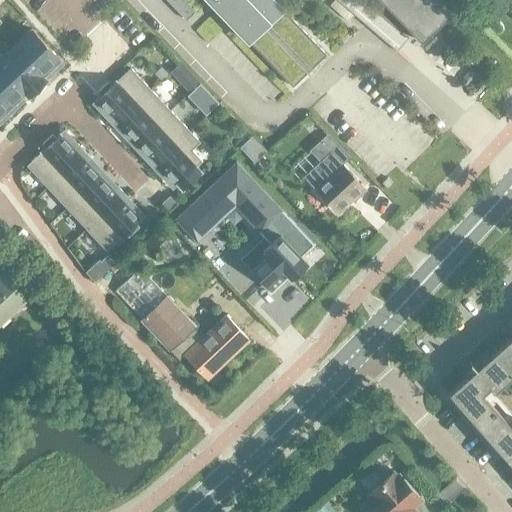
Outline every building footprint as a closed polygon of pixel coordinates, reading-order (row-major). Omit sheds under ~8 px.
[(167,0),(186,20),(195,11),(184,0),(167,0)] [(209,0),(292,86),(326,54),(274,0),(337,0),(396,51),(401,45),(407,37),(364,0),(380,0),(421,42),(455,9),(446,0),(209,0)] [(31,29),(13,46),(44,79),(45,78),(41,74),(58,58),(31,29)] [(0,57),(0,63),(29,94),(44,79),(13,46),(0,57)] [(0,63),(0,95),(9,104),(24,90),(28,94),(29,94),(0,63)] [(101,95),(97,98),(110,113),(106,117),(113,124),(151,89),(130,67),(112,85),(108,81),(98,91),(101,95)] [(151,89),(113,124),(120,132),(124,127),(137,141),(170,110),(151,89)] [(0,95),(0,112),(9,104),(0,95)] [(170,110),(137,141),(149,155),(145,159),(152,166),(190,131),(170,110)] [(190,131),(152,166),(159,174),(163,169),(182,189),(201,171),(196,166),(202,160),(191,149),(200,141),(190,131)] [(45,147),(26,165),(47,186),(84,151),(78,144),(73,148),(60,133),(56,137),(52,134),(42,144),(45,147)] [(84,151),(47,186),(66,207),(100,176),(87,162),(91,158),(84,151)] [(331,152),(306,176),(338,211),(363,188),(331,152)] [(238,158),(177,216),(199,239),(236,203),(271,240),(264,246),(269,251),(253,266),(272,287),(289,271),(293,276),(310,260),(303,253),(316,241),(238,158)] [(100,176),(66,207),(86,228),(124,193),(117,185),(112,190),(100,176)] [(381,182),(386,188),(392,182),(386,176),(381,182)] [(124,193),(86,228),(107,250),(125,232),(128,236),(139,226),(135,223),(140,219),(126,204),(131,200),(124,193)] [(140,245),(147,252),(164,236),(156,229),(140,245)] [(185,354),(206,377),(248,338),(225,314),(202,336),(193,327),(195,325),(139,267),(114,290),(121,299),(163,341),(179,359),(185,354)] [(0,274),(0,323),(25,299),(2,273),(0,274)] [(448,392),(477,425),(496,408),(487,397),(511,375),(511,344),(508,339),(448,392)] [(477,425),(505,457),(511,451),(511,421),(510,424),(496,408),(477,425)] [(401,478),(399,475),(397,477),(393,472),(370,493),(374,497),(363,507),(367,511),(366,511),(415,511),(410,506),(419,498),(410,488),(410,484),(405,478),(401,478)]
